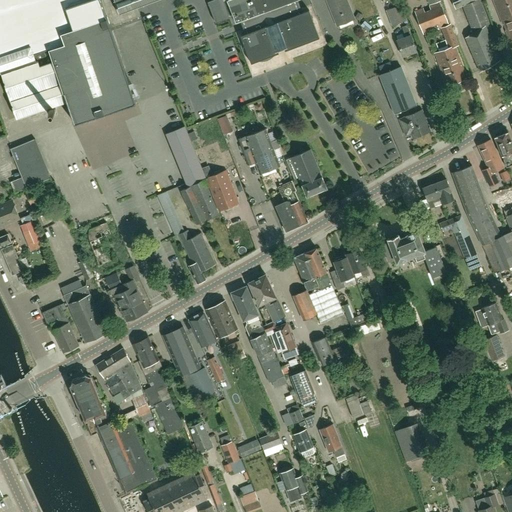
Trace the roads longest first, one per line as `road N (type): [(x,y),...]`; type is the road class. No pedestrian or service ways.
road 1 (secondary): [(49,376),(511,112)]
road 2 (unclassified): [(112,511),(49,376)]
